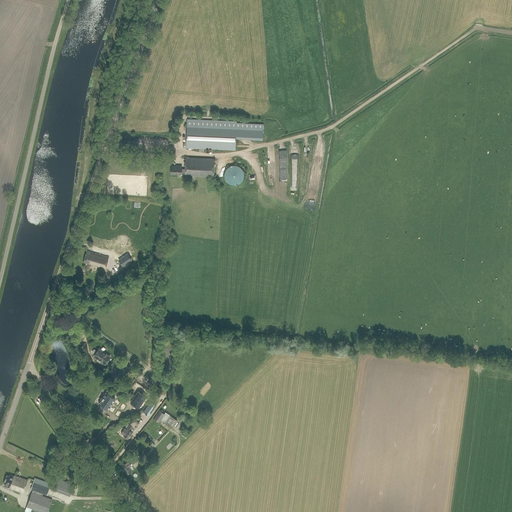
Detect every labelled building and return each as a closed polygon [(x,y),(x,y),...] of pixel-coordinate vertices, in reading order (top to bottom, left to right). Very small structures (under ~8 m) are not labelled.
[(263,139),(264,124),(237,122),(237,121),(188,119),(187,147),(188,147),(191,147),(236,149),(237,138),(263,139)] [(215,176),(215,159),(186,158),(186,169),(182,169),(182,166),(177,165),(177,166),(172,166),(171,174),(182,174),(182,173),(186,173),(186,174),(194,175),(215,176)] [(224,174),(224,175),(224,176),(224,177),(225,178),(225,179),(225,180),(226,180),(226,181),(227,181),(227,182),(228,182),(228,183),(229,183),(229,184),(230,184),(231,184),(232,184),(232,185),(233,185),(234,185),(235,185),(236,185),(237,184),(238,184),(239,184),(239,183),(240,183),(241,182),(242,181),(242,180),(243,180),(243,179),(243,178),(244,178),(244,177),(244,176),(244,175),(244,174),(244,173),(244,172),(243,171),(243,170),(243,169),(242,169),(242,168),(241,168),(241,167),(240,167),(239,166),(238,166),(238,165),(237,165),(236,165),(235,165),(234,165),(233,165),(232,165),(231,165),(230,166),(229,166),(229,167),(228,167),(227,167),(227,168),(226,168),(226,169),(225,170),(225,171),(225,172),(224,172),(224,173),(224,174)] [(90,267),(91,265),(105,269),(108,257),(86,251),(83,263),(87,264),(86,269),(89,270),(90,267)] [(128,253),(118,259),(123,266),(132,260),(128,253)] [(65,334),(70,340),(75,336),(70,330),(65,334)] [(105,364),(110,357),(99,349),(94,356),(105,364)] [(170,353),(169,365),(176,366),(177,354),(170,353)] [(117,380),(126,368),(119,363),(111,375),(117,380)] [(161,382),(153,376),(149,382),(158,387),(161,382)] [(154,393),(157,389),(150,385),(148,389),(154,393)] [(172,391),(166,387),(162,393),(168,397),(172,391)] [(146,397),(138,391),(130,402),(139,408),(146,397)] [(108,410),(116,399),(106,393),(99,404),(108,410)] [(143,411),(149,415),(157,405),(151,400),(143,411)] [(154,418),(159,422),(165,414),(165,413),(160,410),(154,418)] [(170,415),(165,423),(168,425),(169,424),(173,427),(178,420),(170,415)] [(137,419),(135,418),(130,424),(136,428),(140,423),(136,421),(137,419)] [(135,429),(129,425),(127,429),(128,430),(127,430),(125,428),(121,433),(124,435),(123,436),(128,440),(135,429)] [(129,467),(135,463),(132,458),(128,460),(129,461),(121,466),(127,474),(132,471),(129,467)] [(23,493),(28,480),(15,476),(14,476),(9,475),(7,475),(4,483),(6,483),(5,486),(23,493)] [(47,496),(52,482),(35,476),(30,490),(33,491),(25,511),(28,511),(30,511),(32,509),(39,511),(47,511),(52,499),(42,496),(43,494),(47,496)] [(57,478),(53,489),(70,495),(74,484),(57,478)]
